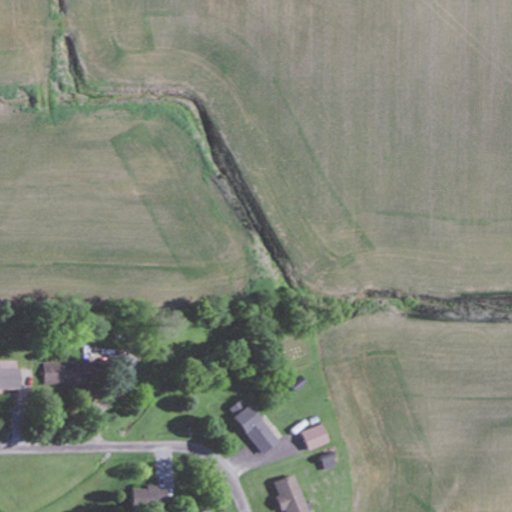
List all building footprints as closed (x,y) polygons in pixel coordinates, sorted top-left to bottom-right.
[(43,363),(43,384),(103,384),(103,362),(43,363)] [(21,369),(0,369),(0,389),(21,389),(21,369)] [(250,404),(245,408),(240,402),(229,410),(263,454),(279,442),(250,404)] [(308,451),(329,442),(321,424),(300,434),(308,451)] [(308,511),(294,475),(273,483),(283,511),(308,511)] [(164,488),(131,488),(131,510),(164,510),(164,488)]
